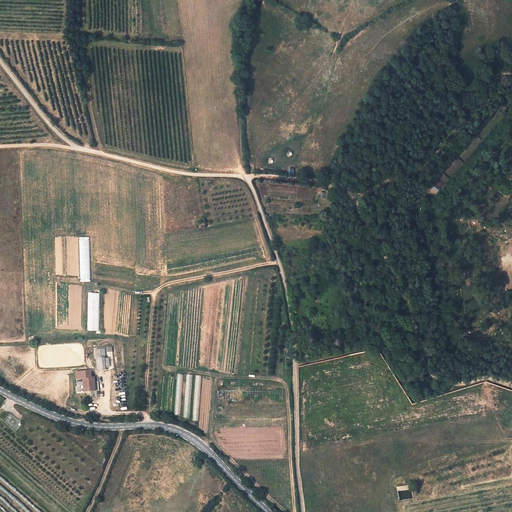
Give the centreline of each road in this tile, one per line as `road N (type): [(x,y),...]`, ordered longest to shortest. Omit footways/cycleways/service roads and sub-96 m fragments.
road 1 (unclassified): [(245,177),(295,338),(303,511)]
road 2 (tertiary): [(0,391),(72,422),(175,430),(267,511)]
road 3 (track): [(248,0),(239,92),(245,177),(353,192)]
road 4 (track): [(353,192),(358,214),(402,283),(427,371),(452,382),(487,377),(511,385)]
road 5 (unclassified): [(245,177),(171,172),(75,149)]
road 6 (track): [(72,0),(99,153)]
